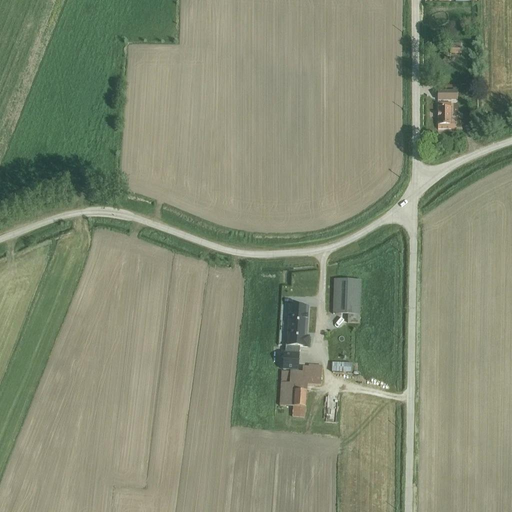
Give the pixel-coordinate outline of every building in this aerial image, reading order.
[(459,43),(450,43),(450,54),(461,54),(461,47),(459,47),(459,43)] [(451,103),(438,103),(438,130),(454,130),(454,125),(451,125),(451,103)] [(334,280),(333,314),(348,315),(348,323),(360,324),(361,281),(334,280)] [(290,305),(287,346),(303,347),(303,348),(309,348),(309,336),(306,336),(308,307),(290,305)] [(283,353),(283,370),(298,371),(299,354),(289,353),(289,348),(284,348),(284,353),(283,353)] [(332,364),(332,372),(352,373),(352,365),(332,364)] [(281,371),(279,406),(293,407),(292,417),(293,417),(293,419),(305,419),(305,408),(306,408),(307,385),(321,386),(322,366),(308,365),(308,367),(303,367),(302,372),(290,371),(290,372),(281,371)] [(349,432),(351,402),(342,401),(341,431),(349,432)] [(379,436),(379,450),(391,450),(391,436),(379,436)]
